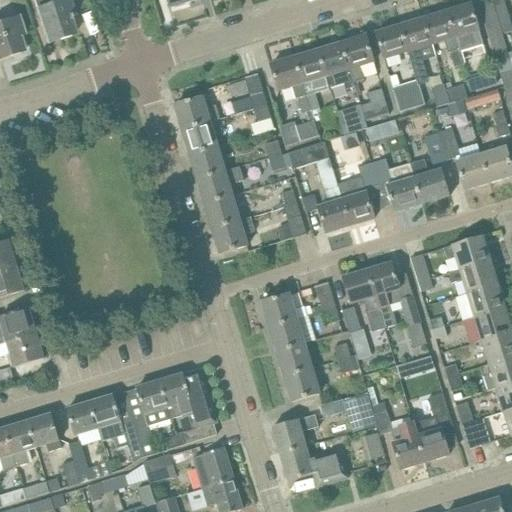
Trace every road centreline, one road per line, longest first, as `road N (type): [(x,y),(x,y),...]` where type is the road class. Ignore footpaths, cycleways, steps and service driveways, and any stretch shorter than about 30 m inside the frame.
road 1 (residential): [(511,204),(211,295)]
road 2 (unclassified): [(211,295),(140,63)]
road 3 (residential): [(0,412),(225,345)]
road 4 (residential): [(140,63),(350,0)]
road 5 (unclassified): [(276,511),(225,345)]
road 6 (residential): [(0,110),(140,63)]
road 7 (residential): [(383,511),(511,472)]
